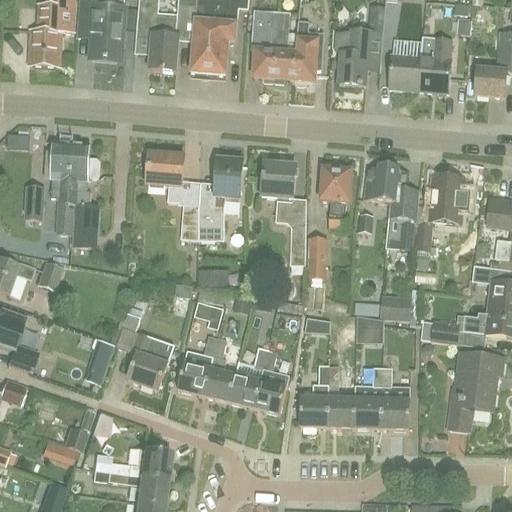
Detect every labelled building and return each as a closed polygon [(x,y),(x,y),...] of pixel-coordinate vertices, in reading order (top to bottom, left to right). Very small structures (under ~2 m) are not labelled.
[(51,0),(51,12),(40,11),(38,36),(31,35),(28,71),(57,73),(60,38),(61,38),(61,36),(73,37),(75,0),(51,0)] [(102,0),(102,3),(80,2),(77,43),(91,44),(89,63),(119,65),(124,0),(102,0)] [(179,0),(177,19),(180,19),(178,43),(186,43),(194,44),(192,78),(225,80),(227,65),(234,66),(238,13),(248,14),(249,0),(179,0)] [(381,1),(381,34),(397,34),(397,1),(381,1)] [(158,17),(138,16),(137,34),(136,40),(154,41),(152,59),(151,75),(175,77),(178,43),(180,19),(177,19),(158,17)] [(264,88),(274,89),(279,18),(268,17),(266,38),(255,37),(253,37),(252,56),(255,57),(253,83),(264,84),(264,88)] [(295,86),(299,26),(298,39),(288,39),(290,19),(279,18),(274,89),(284,89),(284,85),(295,86)] [(309,44),(309,45),(307,45),(308,28),(310,29),(310,27),(299,26),(295,86),(296,86),(295,90),(305,91),(306,87),(316,88),(317,75),(321,74),(323,46),(323,45),(323,44),(322,43),(322,42),(321,41),(320,40),(319,39),(318,39),(317,39),(315,39),(314,39),(313,39),(312,40),(311,41),(310,42),(310,43),(309,44)] [(365,92),(367,77),(380,78),(383,39),(352,37),(350,59),(341,59),(339,90),(365,92)] [(504,104),(507,77),(511,77),(511,39),(500,39),(497,76),(476,75),(474,102),(504,104)] [(388,94),(419,97),(421,63),(423,46),(393,44),(392,61),(390,61),(388,94)] [(451,46),(423,44),(423,46),(421,63),(419,97),(449,99),(451,66),(450,66),(451,46)] [(45,151),(45,132),(9,132),(9,151),(45,151)] [(68,213),(68,209),(72,148),(54,147),(53,158),(46,158),(44,183),(52,183),(50,208),(59,208),(57,239),(71,240),(73,214),(68,213)] [(90,149),(72,148),(68,209),(77,209),(77,199),(87,199),(87,196),(88,183),(96,183),(99,180),(100,167),(97,163),(89,163),(90,149)] [(210,212),(199,212),(199,246),(224,246),(224,202),(240,203),(243,163),(240,160),(232,159),(229,162),(229,165),(217,165),(214,201),(211,201),(210,212)] [(168,207),(179,208),(181,208),(184,163),(150,160),(148,190),(169,191),(168,207)] [(263,169),(261,201),(277,202),(276,227),(288,228),(289,228),(291,203),(293,203),(295,182),(295,174),(295,171),(263,169)] [(338,171),(335,174),(323,174),(320,206),(331,206),(329,234),(347,236),(348,223),(345,222),(346,207),(348,207),(351,176),(349,176),(346,171),(338,171)] [(378,188),(379,171),(378,175),(368,174),(365,204),(391,207),(391,206),(395,207),(396,190),(378,188)] [(397,254),(415,255),(417,230),(418,210),(420,195),(407,193),(409,178),(399,177),(399,173),(379,171),(378,188),(396,190),(395,207),(391,206),(391,207),(389,222),(387,246),(398,247),(397,254)] [(465,185),(440,183),(432,183),(428,227),(461,229),(465,185)] [(43,226),(45,192),(25,191),(24,226),(43,226)] [(511,206),(490,204),(487,231),(511,234),(511,242),(511,247),(498,245),(495,264),(500,264),(499,267),(491,266),(490,273),(511,275),(511,206)] [(94,210),(77,209),(74,252),(97,253),(98,239),(92,239),(94,210)] [(199,246),(199,212),(198,212),(183,210),(180,244),(198,246),(199,246)] [(358,238),(372,239),(374,221),(360,220),(358,238)] [(292,232),(291,254),(305,255),(306,229),(295,229),(292,232)] [(417,230),(415,255),(429,256),(431,231),(417,230)] [(307,285),(311,285),(311,289),(322,289),(322,285),(325,285),(326,263),(327,263),(328,243),(308,243),(307,285)] [(17,272),(0,266),(0,298),(7,301),(14,280),(30,285),(34,273),(18,268),(17,272)] [(35,291),(54,297),(62,274),(44,267),(35,291)] [(423,328),(421,344),(458,348),(460,329),(464,329),(464,336),(484,338),(511,341),(511,275),(490,273),(475,271),(473,283),(492,285),(489,319),(478,318),(478,322),(465,321),(458,320),(457,328),(433,325),(433,328),(423,327),(423,328)] [(190,306),(192,295),(176,292),(174,304),(190,306)] [(325,299),(325,294),(304,293),(304,312),(308,313),(309,311),(315,313),(316,312),(325,316),(325,309),(330,309),(331,299),(325,299)] [(410,328),(421,330),(423,328),(423,327),(423,323),(419,318),(421,295),(416,295),(412,294),(412,301),(410,326),(409,328),(410,328)] [(381,305),(379,324),(410,326),(412,301),(382,299),(381,305)] [(357,305),(356,317),(377,319),(378,308),(357,305)] [(223,317),(198,310),(194,324),(209,328),(207,335),(218,338),(223,317)] [(131,312),(123,333),(136,337),(141,323),(143,317),(131,312)] [(0,351),(12,355),(9,364),(32,372),(37,357),(14,349),(24,322),(0,314),(0,313),(0,351)] [(309,322),(308,334),(330,336),(331,325),(309,322)] [(124,334),(117,352),(133,358),(137,359),(128,385),(159,396),(168,369),(155,365),(161,347),(152,344),(139,339),(124,334)] [(203,402),(218,343),(208,341),(204,360),(187,356),(178,396),(203,402)] [(101,391),(116,350),(109,347),(98,343),(84,385),(101,391)] [(227,346),(218,343),(203,402),(229,408),(236,380),(235,380),(223,377),(227,365),(222,364),(227,346)] [(254,414),(268,356),(258,354),(255,371),(238,366),(235,380),(236,380),(229,408),(254,414)] [(268,356),(254,414),(281,421),(288,393),(287,392),(290,380),(277,377),(273,376),(277,358),(269,356),(268,356)] [(460,358),(455,394),(453,394),(448,433),(471,436),(474,414),(493,417),(497,381),(501,382),(503,363),(460,358)] [(330,433),(331,371),(319,371),(319,390),(315,390),(315,402),(302,402),(301,433),(330,433)] [(356,404),(338,403),(339,372),(331,371),(330,433),(355,434),(356,404)] [(383,435),(383,373),(374,373),(373,392),(356,392),(356,404),(355,434),(383,435)] [(383,373),(383,435),(409,435),(410,393),(391,393),(392,373),(383,373)] [(6,388),(1,403),(20,409),(25,394),(26,392),(7,385),(6,388)] [(94,417),(83,413),(77,432),(87,436),(94,417)] [(80,456),(87,436),(77,432),(69,429),(62,450),(80,456)] [(141,481),(167,484),(170,457),(144,454),(142,471),(95,466),(93,476),(127,480),(141,481)] [(92,486),(126,490),(127,480),(93,476),(92,486)] [(138,504),(137,508),(163,511),(167,484),(141,481),(139,491),(139,496),(135,496),(134,502),(138,504)]
